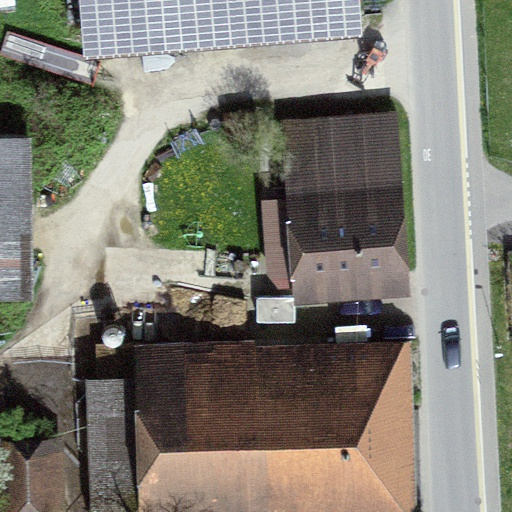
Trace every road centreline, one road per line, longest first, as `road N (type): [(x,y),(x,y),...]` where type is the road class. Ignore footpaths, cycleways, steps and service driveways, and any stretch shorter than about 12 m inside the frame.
road 1 (tertiary): [(458,511),(434,0)]
road 2 (unknown): [(437,58),(227,71),(173,97),(140,127),(56,290)]
